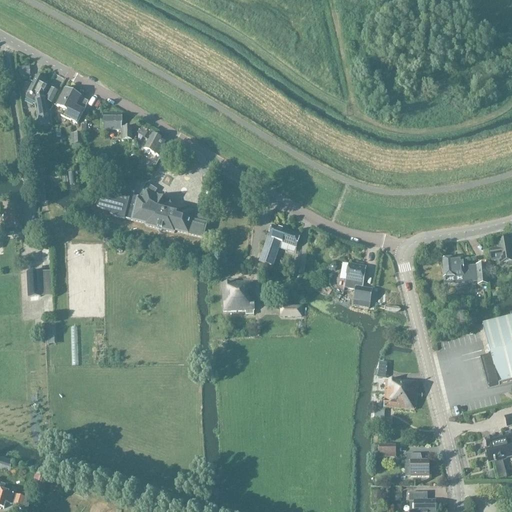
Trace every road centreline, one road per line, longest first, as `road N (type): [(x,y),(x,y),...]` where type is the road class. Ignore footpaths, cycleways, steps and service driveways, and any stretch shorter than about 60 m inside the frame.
road 1 (tertiary): [(406,250),(319,223),(0,36)]
road 2 (tertiary): [(456,511),(406,250)]
